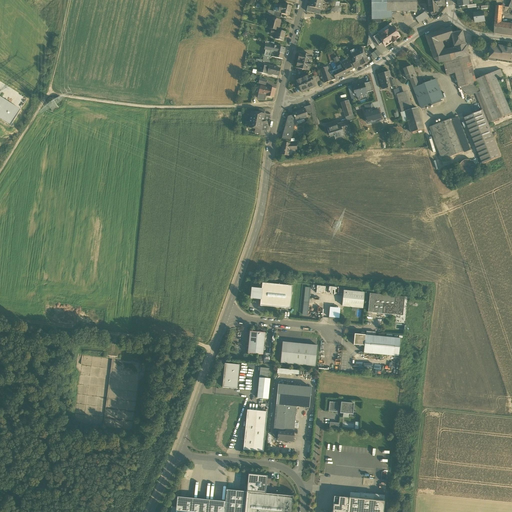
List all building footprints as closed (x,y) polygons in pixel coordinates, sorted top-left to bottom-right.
[(392,19),(392,14),(392,12),(386,12),(386,0),(370,0),(371,20),(377,20),(380,19),(392,19)] [(416,0),(386,0),(386,12),(392,12),(396,12),(416,11),(416,0)] [(437,12),(437,7),(435,0),(427,0),(429,13),(437,12)] [(319,10),(321,3),(310,1),(310,4),(309,7),(319,10)] [(281,14),(289,15),(291,7),(283,5),(280,4),(280,5),(278,12),(281,13),(281,14)] [(498,34),(511,36),(511,24),(501,22),(502,6),(496,6),(494,33),(498,34)] [(306,12),(319,15),(320,10),(319,10),(309,7),(307,7),(306,12)] [(415,18),(419,24),(429,17),(425,12),(415,18)] [(485,21),(484,12),(474,14),(475,22),(485,21)] [(269,28),(277,30),(278,27),(279,27),(281,21),(280,21),(273,19),(270,18),(268,23),(270,24),(269,28)] [(383,43),(385,46),(392,42),(396,39),(399,37),(392,27),(391,27),(389,28),(389,30),(379,36),(383,43)] [(451,27),(443,30),(446,40),(453,37),(452,34),(453,34),(451,27)] [(285,32),(277,30),(277,31),(276,35),(275,39),(283,41),(285,32)] [(439,42),(442,41),(439,31),(426,36),(434,59),(439,63),(444,62),(447,75),(455,73),(466,71),(463,58),(467,57),(470,56),(467,43),(465,44),(456,46),(456,48),(442,52),(439,42)] [(453,37),(456,46),(465,44),(463,32),(459,33),(459,32),(456,33),(453,34),(452,34),(453,37)] [(372,37),(378,46),(383,43),(379,36),(378,34),(372,37)] [(285,49),(274,46),(266,45),(265,49),(265,50),(264,56),(265,56),(270,57),(271,51),(279,52),(279,53),(284,54),(285,49)] [(497,59),(511,61),(511,47),(507,47),(506,48),(499,46),(499,48),(491,47),(489,56),(497,57),(497,59)] [(354,61),(355,63),(366,57),(362,49),(354,53),(352,50),(350,51),(354,61)] [(371,54),(375,60),(381,55),(377,50),(371,54)] [(282,59),(284,54),(279,53),(279,52),(271,51),(270,57),(265,56),(264,62),(269,63),(271,57),(282,59)] [(298,60),(298,61),(308,63),(309,61),(311,60),(311,56),(299,54),(299,55),(298,60)] [(368,62),(366,57),(355,63),(352,64),(354,69),(368,62)] [(466,71),(455,73),(459,87),(469,85),(474,83),(467,57),(463,58),(466,71)] [(310,64),(308,63),(298,61),(297,62),(296,66),(296,68),(307,70),(307,68),(309,67),(310,64)] [(341,64),(343,68),(344,68),(346,73),(352,70),(350,65),(348,61),(341,64)] [(267,74),(279,76),(280,69),(269,66),(268,67),(263,66),(260,65),(259,68),(258,72),(262,73),(267,75),(267,74)] [(407,79),(407,80),(409,79),(415,77),(416,76),(414,72),(414,73),(411,66),(403,69),(405,73),(408,79),(407,79)] [(332,81),(335,79),(333,75),(330,76),(329,72),(327,67),(319,69),(324,83),(332,81)] [(346,74),(346,73),(344,68),(343,68),(342,69),(338,71),(332,73),(333,75),(335,79),(346,74)] [(475,80),(480,92),(493,121),(511,114),(497,79),(503,76),(500,69),(475,80)] [(379,76),(383,89),(387,88),(387,86),(392,85),(391,80),(389,72),(383,74),(383,75),(379,76)] [(303,78),(304,80),(308,90),(315,87),(310,77),(308,78),(307,77),(303,78)] [(413,89),(413,88),(419,86),(415,77),(409,79),(413,89)] [(436,79),(419,86),(413,88),(413,89),(420,107),(443,99),(437,82),(436,79)] [(301,93),(308,90),(304,80),(301,81),(300,80),(296,81),(301,93)] [(370,82),(363,84),(366,93),(373,91),(370,82)] [(366,94),(366,93),(363,84),(363,83),(360,84),(358,83),(356,84),(356,85),(354,86),(354,88),(353,90),(354,93),(356,94),(356,96),(363,95),(366,94)] [(459,87),(468,95),(480,91),(475,83),(474,83),(469,85),(459,87)] [(261,86),(260,87),(259,93),(258,99),(264,100),(266,96),(274,98),(276,89),(265,87),(261,86)] [(404,112),(409,110),(404,92),(400,93),(396,94),(404,122),(407,121),(404,112)] [(488,124),(493,121),(480,92),(476,93),(483,110),(464,118),(483,164),(501,157),(488,124)] [(0,96),(0,118),(11,126),(20,110),(0,96)] [(345,117),(352,115),(348,101),(341,103),(342,103),(346,117),(345,117)] [(366,111),(373,109),(371,103),(364,105),(366,111)] [(407,121),(408,123),(421,119),(417,108),(409,110),(404,112),(407,121)] [(293,113),(294,115),(294,114),(296,121),(297,121),(304,119),(307,117),(306,114),(305,109),(304,109),(297,112),(297,111),(293,112),(293,113)] [(374,121),(380,119),(378,110),(374,111),(373,109),(366,111),(367,113),(365,114),(366,118),(369,118),(370,123),(374,122),(374,121)] [(261,130),(263,124),(264,124),(265,121),(263,121),(264,114),(258,113),(251,112),(248,128),(255,129),(261,130)] [(296,121),(294,114),(294,115),(288,117),(284,131),(293,133),(296,121)] [(452,119),(464,152),(470,149),(458,117),(452,119)] [(408,123),(411,133),(423,129),(421,119),(408,123)] [(452,119),(450,120),(462,152),(464,152),(452,119)] [(442,160),(462,152),(450,120),(429,127),(442,160)] [(334,134),(336,139),(343,137),(341,132),(350,129),(347,122),(338,125),(337,123),(331,125),(331,127),(327,128),(329,136),(334,134)] [(284,131),(282,137),(288,138),(290,139),(291,139),(293,133),(284,131)] [(288,156),(289,150),(290,145),(290,144),(282,143),(280,155),(288,156)] [(459,169),(461,174),(464,176),(469,177),(474,174),(476,170),(476,166),(473,162),(469,160),(466,160),(462,162),(460,165),(459,169)] [(260,306),(290,309),(292,286),(262,283),(261,289),(260,299),(260,306)] [(251,298),(260,299),(261,289),(252,288),(251,298)] [(342,306),(362,308),(364,293),(344,291),(342,306)] [(383,314),(403,316),(404,297),(370,294),(368,312),(383,314)] [(330,309),(329,317),(339,318),(340,310),(330,309)] [(248,353),(263,355),(265,333),(250,332),(248,353)] [(353,345),(364,346),(365,335),(354,334),(353,345)] [(365,335),(364,346),(363,353),(399,357),(400,339),(365,335)] [(280,363),(315,367),(317,346),(282,342),(280,363)] [(222,388),(237,389),(240,365),(225,364),(222,388)] [(259,378),(268,378),(269,369),(260,368),(259,378)] [(257,398),(268,399),(270,379),(259,378),(257,398)] [(278,385),(276,405),(296,407),(309,408),(311,388),(278,385)] [(336,410),(337,409),(337,406),(337,403),(329,402),(328,411),(336,412),(336,410)] [(341,402),(340,406),(340,409),(340,411),(340,413),(343,414),(349,414),(353,415),(354,404),(341,402)] [(294,432),(296,407),(276,405),(273,435),(277,440),(278,440),(279,430),(294,432)] [(243,450),(263,452),(267,412),(247,410),(243,450)] [(278,440),(293,442),(294,432),(279,430),(278,440)] [(248,474),(247,492),(244,511),(291,511),(293,496),(265,494),(267,476),(248,474)] [(224,511),(244,511),(247,492),(226,490),(225,502),(224,511)] [(224,511),(225,502),(177,497),(176,507),(171,506),(170,511),(224,511)] [(383,511),(384,502),(373,501),(358,499),(334,497),(332,511),(383,511)]
